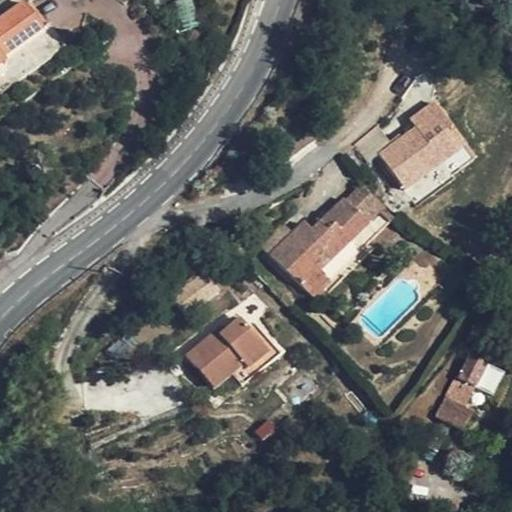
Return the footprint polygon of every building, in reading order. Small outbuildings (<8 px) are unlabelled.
[(45,27),(29,1),(23,5),(41,30),(45,27)] [(0,61),(41,30),(23,5),(0,21),(0,68),(3,66),(0,61)] [(415,203),(442,118),(433,106),(411,123),(416,131),(379,157),(414,204),(415,203)] [(442,118),(415,203),(473,161),(464,148),(456,154),(447,141),(455,135),(442,118)] [(464,148),(455,135),(447,141),(456,154),(464,148)] [(367,226),(382,210),(361,189),(346,203),(344,202),(312,232),(304,225),(293,235),(283,226),(261,247),(312,300),(327,284),(317,274),(367,226)] [(367,226),(376,235),(392,220),(382,210),(367,226)] [(209,286),(202,277),(173,299),(185,316),(203,303),(197,295),(209,286)] [(212,392),(232,377),(264,352),(248,333),(241,323),(221,338),(217,335),(186,359),(212,392)] [(256,327),(248,333),(264,352),(232,377),(241,390),(281,358),(256,327)] [(464,353),(436,418),(460,428),(478,388),(493,395),(504,370),(464,353)]
